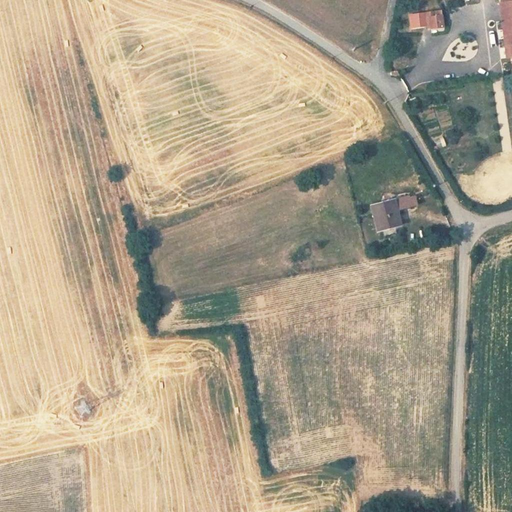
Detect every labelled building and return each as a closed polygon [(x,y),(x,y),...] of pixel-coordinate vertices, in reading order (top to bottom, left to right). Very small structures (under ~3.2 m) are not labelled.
[(511,49),(511,3),(497,6),(503,51),(511,49)] [(438,12),(423,15),(426,30),(441,28),(438,12)] [(508,61),(511,60),(511,49),(503,51),(504,61),(508,62),(508,61)] [(441,137),(433,140),(437,149),(445,146),(441,137)] [(393,211),(412,207),(409,197),(405,195),(379,203),(386,231),(397,228),(393,211)] [(386,231),(379,203),(370,205),(376,234),(386,231)]
